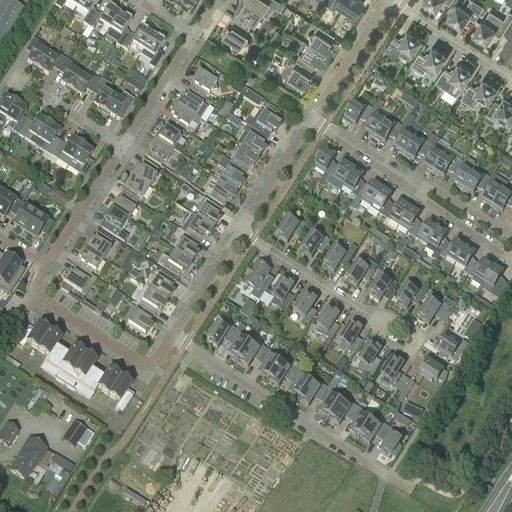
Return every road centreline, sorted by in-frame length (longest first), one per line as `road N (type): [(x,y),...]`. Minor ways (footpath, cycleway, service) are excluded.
road 1 (residential): [(407,488),(172,336)]
road 2 (residential): [(172,336),(155,363),(140,364),(39,298),(36,282),(46,267)]
road 3 (residential): [(370,317),(238,233)]
road 4 (residential): [(508,78),(387,0)]
road 5 (residential): [(46,267),(123,147)]
road 6 (residential): [(387,0),(309,119)]
road 7 (residential): [(309,119),(238,233)]
road 8 (residential): [(123,147),(11,76)]
road 9 (residential): [(123,147),(193,37)]
road 10 (residential): [(238,233),(172,336)]
